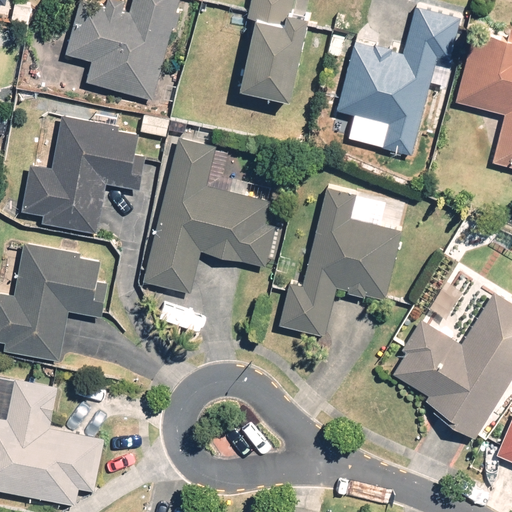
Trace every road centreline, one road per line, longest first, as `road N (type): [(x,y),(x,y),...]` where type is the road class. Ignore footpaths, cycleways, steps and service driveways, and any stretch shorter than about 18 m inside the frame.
road 1 (residential): [(322,460),(218,472),(192,455),(177,428),(186,398),(207,383),(236,381),(261,391)]
road 2 (residential): [(461,511),(407,484),(322,460)]
